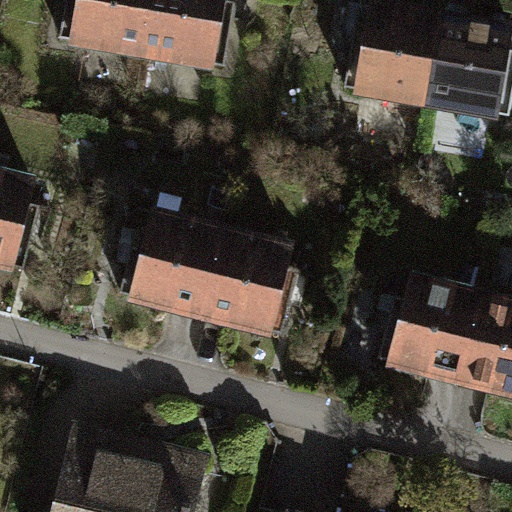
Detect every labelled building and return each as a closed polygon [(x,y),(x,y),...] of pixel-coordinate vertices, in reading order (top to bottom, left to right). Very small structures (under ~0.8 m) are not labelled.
[(65,0),(59,36),(141,51),(150,0),(65,0)] [(225,0),(150,0),(141,51),(225,66),(236,6),(225,4),(225,0)] [(345,81),(427,95),(441,16),(373,4),(369,26),(355,24),(345,81)] [(511,29),(511,28),(441,16),(427,95),(510,110),(511,96),(511,49),(509,49),(511,29)] [(30,178),(0,170),(0,262),(22,268),(38,204),(24,200),(30,178)] [(119,291),(199,310),(220,227),(153,210),(148,229),(135,226),(119,291)] [(289,243),(220,227),(199,310),(280,330),(295,268),(283,265),(289,243)] [(379,355),(457,375),(479,292),(412,274),(406,295),(395,292),(379,355)] [(511,300),(479,292),(457,375),(511,389),(511,300)] [(188,511),(202,457),(74,427),(55,508),(54,511),(188,511)]
